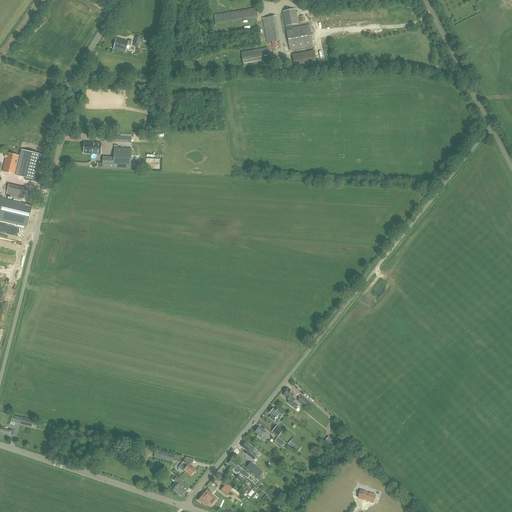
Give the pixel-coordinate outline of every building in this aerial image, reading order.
[(313,46),(309,25),(292,28),(292,25),(298,24),(295,9),(283,11),(290,50),(313,46)] [(228,12),(217,13),(217,20),(239,18),(238,10),(228,11),(228,12)] [(114,49),(120,51),(126,52),(129,41),(116,38),(114,49)] [(241,52),(244,68),(271,63),(268,47),(241,52)] [(293,54),(295,67),(316,64),(314,51),(293,54)] [(101,154),(101,143),(84,142),(84,153),(101,154)] [(132,149),(120,148),(115,148),(114,158),(103,157),(102,167),(130,169),(132,149)] [(25,151),(19,176),(26,177),(25,180),(37,183),(44,155),(25,151)] [(3,171),(15,174),(19,156),(7,153),(7,154),(6,154),(5,158),(6,158),(3,171)] [(0,197),(0,218),(27,225),(32,205),(0,197)] [(286,398),(289,401),(289,400),(290,401),(288,403),(295,409),(297,405),(293,402),(295,399),(292,397),(294,394),(287,388),(284,392),(285,393),(283,395),(286,398)] [(309,402),(302,396),(298,401),(305,406),(309,402)] [(271,410),(269,412),(270,413),(272,415),(270,417),(274,420),(276,418),(278,415),(280,418),(281,417),(282,415),(284,414),(278,409),(277,410),(274,407),(273,409),(271,411),(271,410)] [(15,422),(32,427),(33,420),(23,418),(13,416),(10,424),(14,425),(15,422)] [(276,425),(272,431),(277,435),(282,430),(276,425)] [(259,427),(255,431),(255,432),(258,435),(257,436),(261,439),(264,435),(268,438),(270,435),(263,429),(262,430),(259,427)] [(11,430),(1,428),(0,432),(0,433),(10,436),(10,435),(14,436),(16,431),(11,430)] [(63,429),(61,439),(69,441),(72,432),(63,429)] [(283,447),(286,443),(278,437),(275,441),(283,447)] [(244,444),(242,446),(243,447),(244,448),(248,451),(246,454),(253,459),(256,455),(258,456),(260,453),(254,449),(253,448),(246,443),(245,445),(244,444)] [(156,451),(154,458),(173,463),(174,455),(156,451)] [(248,478),(250,475),(238,464),(232,459),(229,463),(235,468),(234,469),(234,471),(236,473),(241,472),(248,478)] [(191,475),(192,475),(193,475),(194,473),(194,472),(196,470),(189,464),(185,461),(179,468),(184,472),(185,470),(191,475)] [(255,467),(252,471),(259,477),(262,472),(255,467)] [(182,496),(188,488),(180,482),(180,481),(176,477),(174,480),(178,484),(174,490),(182,496)] [(226,483),(221,490),(227,495),(230,492),(233,488),(226,483)] [(201,495),(197,500),(201,503),(202,502),(206,505),(207,504),(208,503),(209,504),(213,499),(209,496),(211,494),(208,491),(205,495),(204,494),(202,496),(201,495)] [(375,495),(369,493),(361,491),(358,497),(372,502),(375,495)]
